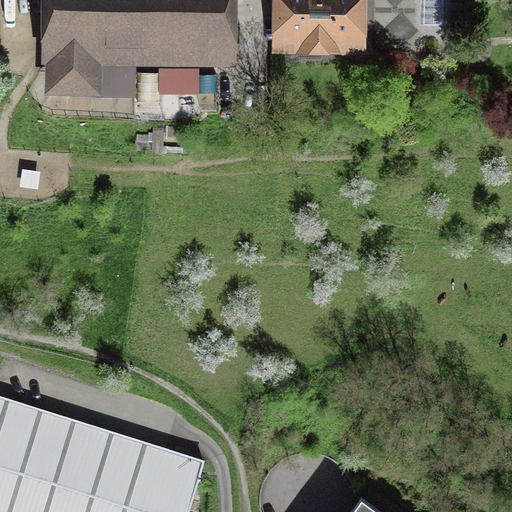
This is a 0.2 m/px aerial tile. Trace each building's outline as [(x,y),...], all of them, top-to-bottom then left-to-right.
[(103,92),(134,93),(134,72),(94,72),(94,58),(100,58),(101,42),(224,44),(224,0),(54,0),(53,86),(103,86),(103,92)] [(279,0),(279,45),(300,46),(299,57),(301,58),(319,58),(321,57),(321,46),(358,47),(359,0),(279,0)] [(200,88),(200,58),(182,59),(182,51),(158,52),(158,88),(200,88)] [(202,67),(201,86),(218,86),(218,67),(202,67)] [(408,96),(411,98),(409,101),(417,106),(419,103),(421,105),(431,90),(428,88),(430,85),(422,80),(420,83),(417,81),(408,96)] [(186,511),(203,459),(0,395),(0,511),(186,511)] [(380,511),(361,497),(349,511),(380,511)]
